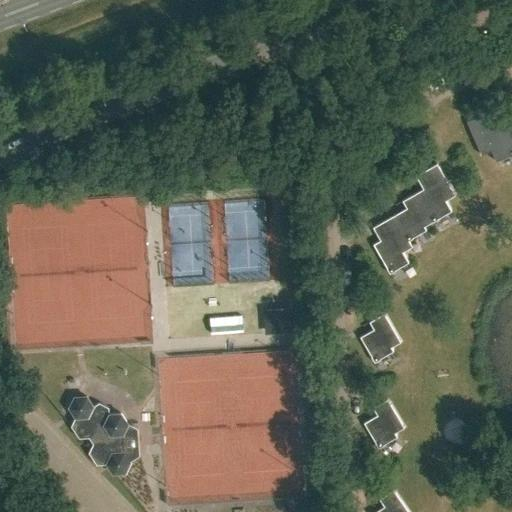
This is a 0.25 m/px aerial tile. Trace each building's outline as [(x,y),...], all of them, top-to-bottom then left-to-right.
[(494,124),(488,110),(466,119),(480,153),(490,149),(495,160),(511,152),(511,116),(505,119),(494,124)] [(422,187),(438,216),(450,209),(444,199),(454,193),(436,162),(415,174),(422,187)] [(423,225),(438,216),(422,187),(402,199),(406,206),(393,214),(408,239),(425,229),(423,225)] [(408,239),(393,214),(372,226),(380,239),(373,243),(386,266),(386,267),(388,272),(408,261),(402,251),(411,245),(407,239),(408,239)] [(290,306),(270,308),(271,332),(291,330),(290,306)] [(369,320),(373,327),(359,335),(374,360),(392,349),(390,345),(399,340),(383,312),(369,320)] [(110,468),(112,472),(124,471),(128,463),(139,455),(138,428),(127,423),(127,422),(120,412),(108,413),(108,406),(98,401),(92,405),(85,395),(74,395),(68,406),(74,416),(72,425),(80,436),(90,436),(93,442),(89,451),(97,463),(100,463),(106,462),(110,468)] [(372,406),(377,413),(363,421),(375,441),(374,441),(377,446),(396,435),(394,431),(403,426),(386,398),(372,406)] [(409,511),(392,488),(378,498),(383,504),(372,511),(409,511)]
